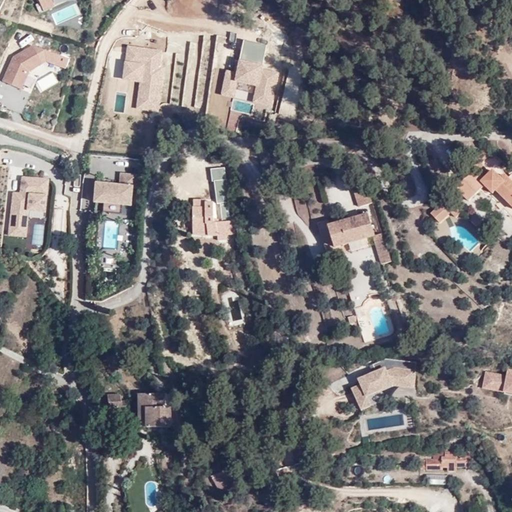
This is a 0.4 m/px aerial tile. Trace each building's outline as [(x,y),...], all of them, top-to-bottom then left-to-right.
[(37,0),(41,10),(68,0),(37,0)] [(55,24),(81,13),(75,2),(50,13),(55,24)] [(262,68),(265,43),(243,40),(238,73),(226,72),(223,96),(269,102),(274,70),(262,68)] [(63,76),(69,60),(18,41),(3,81),(23,89),(29,71),(41,75),(43,68),(63,76)] [(469,175),(458,186),(472,198),(488,180),(481,173),(488,165),(484,160),(491,153),(483,145),(470,161),(475,167),(469,175)] [(225,156),(212,155),(212,165),(225,165),(225,156)] [(454,183),(458,186),(469,175),(465,171),(454,183)] [(103,212),(133,214),(135,173),(119,172),(118,184),(94,183),(93,205),(103,206),(103,212)] [(42,249),(48,178),(20,176),(19,192),(11,192),(7,237),(29,239),(28,248),(42,249)] [(200,205),(192,204),(192,230),(234,230),(235,216),(225,217),(225,196),(228,196),(229,179),(212,179),(212,200),(205,200),(205,205),(200,205)] [(363,185),(350,189),(355,205),(368,201),(363,185)] [(451,213),(456,218),(463,212),(457,206),(451,213)] [(429,216),(441,222),(445,212),(433,207),(429,216)] [(363,213),(325,225),(332,247),(370,234),(363,213)] [(508,311),(498,309),(496,323),(506,324),(508,311)] [(415,396),(415,360),(383,360),(383,370),(349,384),(359,409),(362,409),(379,403),(378,397),(380,397),(415,396)] [(511,395),(511,370),(507,370),(506,373),(484,371),(481,392),(511,395)] [(165,391),(136,393),(138,419),(145,420),(145,426),(158,425),(171,424),(170,404),(166,405),(165,391)] [(120,394),(107,396),(110,418),(128,416),(127,404),(122,404),(120,394)] [(145,420),(138,419),(139,433),(158,432),(158,425),(145,426),(145,420)] [(426,471),(443,471),(443,468),(465,468),(465,470),(473,470),(473,457),(455,457),(456,452),(445,452),(445,453),(433,453),(433,460),(422,460),(421,471),(426,471)] [(230,472),(229,467),(214,474),(224,491),(239,484),(233,471),(230,472)] [(427,475),(427,485),(446,485),(446,475),(427,475)]
